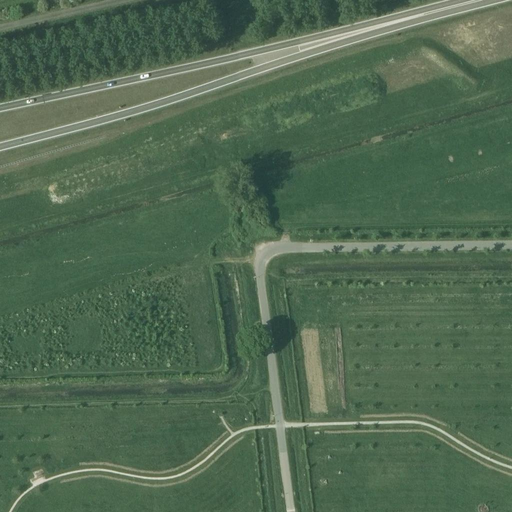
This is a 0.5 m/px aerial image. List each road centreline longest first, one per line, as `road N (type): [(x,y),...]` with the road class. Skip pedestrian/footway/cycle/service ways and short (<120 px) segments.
road 1 (unclassified): [(290,511),(262,257),(285,247),(511,245)]
road 2 (trunk): [(121,115),(382,26)]
road 3 (motorway): [(229,59),(0,109)]
road 4 (trunk): [(382,26),(229,59)]
road 5 (motorway): [(0,146),(121,115)]
road 6 (unclassified): [(121,0),(0,27)]
